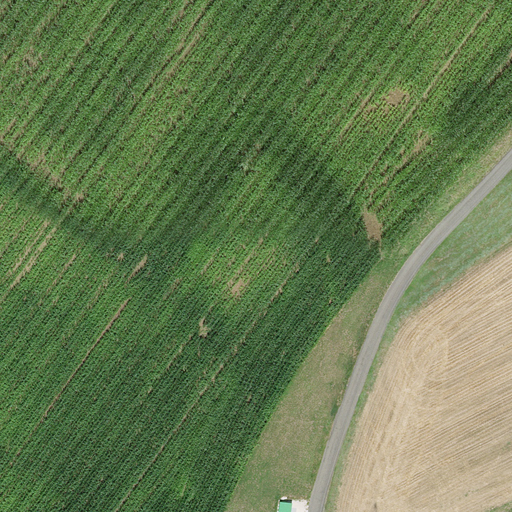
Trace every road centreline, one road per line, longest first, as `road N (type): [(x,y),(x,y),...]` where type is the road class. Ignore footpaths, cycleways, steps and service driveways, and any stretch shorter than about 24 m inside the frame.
road 1 (residential): [(511,161),(432,243),(363,359),(313,485),(310,511)]
road 2 (track): [(339,415),(325,318),(290,220),(269,191)]
